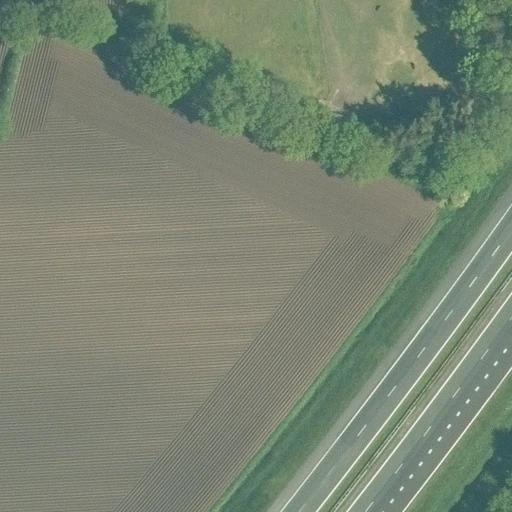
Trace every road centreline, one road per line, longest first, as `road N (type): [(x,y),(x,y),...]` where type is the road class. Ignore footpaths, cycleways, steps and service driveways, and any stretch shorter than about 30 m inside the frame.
road 1 (motorway): [(511,227),(301,511)]
road 2 (motorway): [(360,511),(511,311)]
